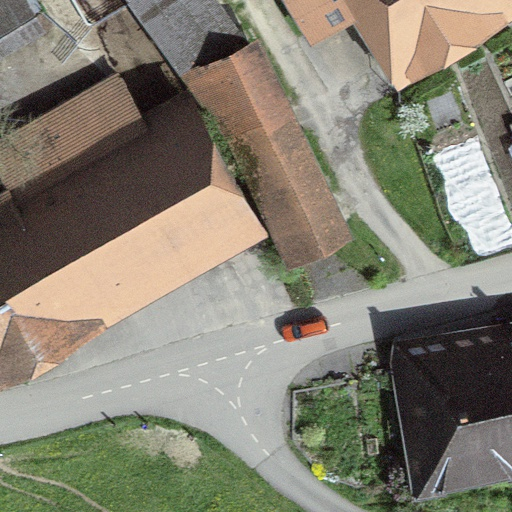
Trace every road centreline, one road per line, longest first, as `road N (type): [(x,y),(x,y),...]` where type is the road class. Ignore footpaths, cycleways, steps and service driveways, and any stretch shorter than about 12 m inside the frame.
road 1 (track): [(248,0),(422,311)]
road 2 (unclassified): [(511,285),(205,362)]
road 3 (unclassified): [(205,362),(0,416)]
road 4 (unclassified): [(205,362),(285,483),(345,511)]
